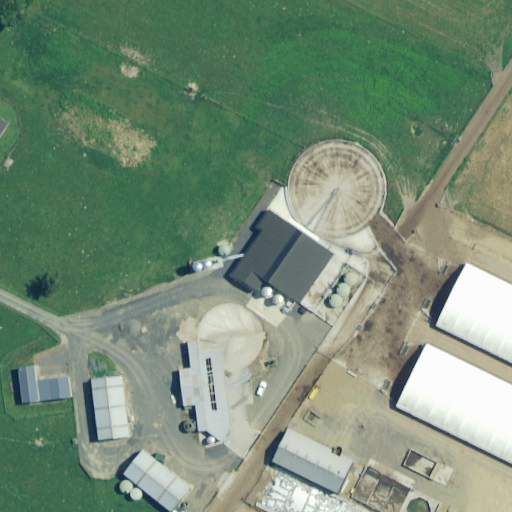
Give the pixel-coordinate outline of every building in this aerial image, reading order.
[(199,432),(208,431),(222,443),(231,428),(220,339),(188,343),(192,368),(180,370),(185,406),(196,405),(199,432)] [(35,366),(19,367),(22,403),(71,399),(70,379),(37,381),(35,366)] [(129,437),(123,378),(93,381),(100,440),(129,437)] [(274,411),(270,380),(241,384),(244,415),(274,411)] [(353,461),(289,429),(273,462),(337,494),(353,461)] [(171,511),(190,489),(143,450),(124,474),(170,511),(171,511)]
